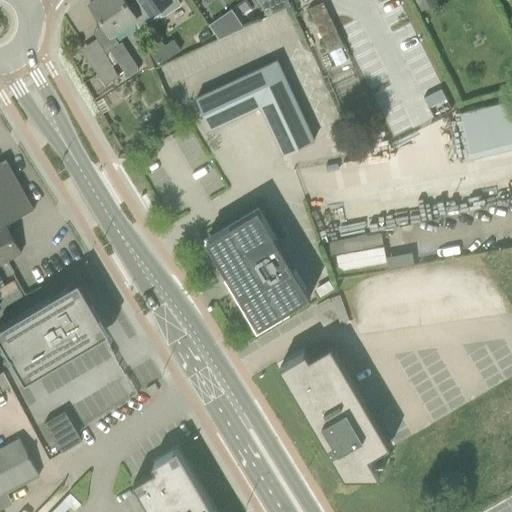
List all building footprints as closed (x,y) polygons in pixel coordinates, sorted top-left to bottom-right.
[(128,6),(126,3),(124,0),(93,0),(90,3),(111,36),(135,20),(137,19),(128,6)] [(136,0),(128,6),(137,19),(135,20),(138,28),(161,13),(163,16),(180,4),(177,0),(136,0)] [(291,6),(288,0),(266,0),(273,14),(291,6)] [(340,47),(343,45),(323,2),(308,8),(336,66),(347,61),(340,47)] [(217,37),(242,25),(234,8),(209,20),(217,37)] [(151,27),(141,33),(150,46),(159,40),(151,27)] [(156,60),(179,50),(174,39),(151,50),(156,60)] [(128,77),(140,69),(121,42),(109,51),(128,77)] [(118,76),(105,53),(100,44),(84,56),(105,85),(118,76)] [(322,158),(314,139),(277,59),(195,97),(210,129),(260,106),(283,154),(274,158),(283,176),(322,158)] [(511,94),(459,108),(471,154),(511,143),(511,94)] [(0,263),(21,252),(6,225),(34,209),(6,159),(0,161),(0,263)] [(310,296),(258,208),(205,240),(258,328),(310,296)] [(337,271),(386,261),(380,231),(331,241),(337,271)] [(78,280),(0,326),(0,339),(25,381),(109,332),(78,280)] [(0,303),(2,308),(23,296),(19,288),(0,298),(0,303)] [(390,445),(365,403),(331,345),(309,357),(305,352),(279,367),(344,477),(380,476),(369,458),(390,445)] [(416,447),(414,448),(429,476),(421,480),(428,490),(431,499),(438,495),(439,497),(458,487),(462,495),(511,469),(511,376),(491,387),(500,405),(416,447)] [(149,395),(158,390),(154,383),(145,389),(149,395)] [(82,440),(65,410),(44,423),(61,452),(82,440)] [(18,486),(39,475),(19,438),(0,447),(0,509),(24,497),(18,486)] [(214,511),(177,448),(154,462),(151,464),(155,470),(133,482),(150,511),(214,511)]
